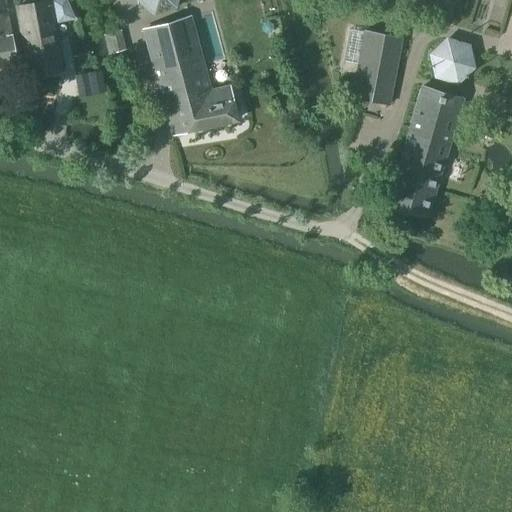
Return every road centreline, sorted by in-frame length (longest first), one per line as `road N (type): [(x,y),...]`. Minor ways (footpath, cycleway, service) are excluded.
road 1 (unclassified): [(0,141),(333,228)]
road 2 (track): [(511,319),(366,254),(333,228)]
